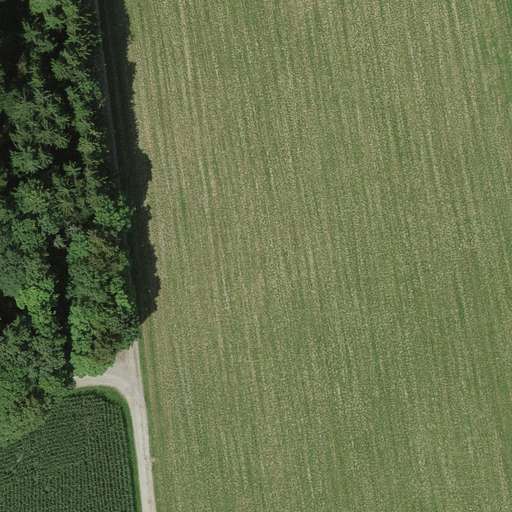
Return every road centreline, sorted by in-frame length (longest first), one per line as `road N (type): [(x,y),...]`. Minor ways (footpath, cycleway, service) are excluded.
road 1 (track): [(133,377),(95,0)]
road 2 (track): [(0,400),(133,377),(149,511)]
